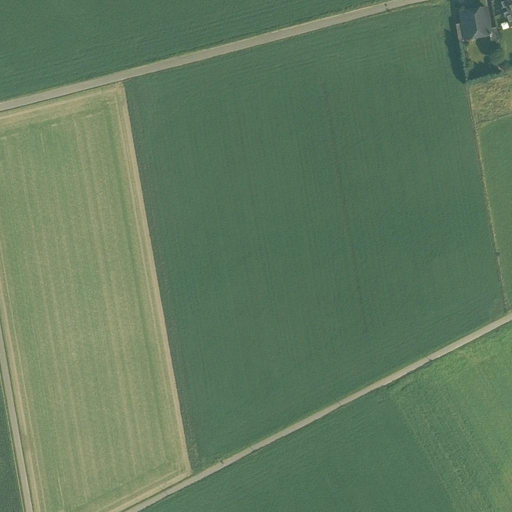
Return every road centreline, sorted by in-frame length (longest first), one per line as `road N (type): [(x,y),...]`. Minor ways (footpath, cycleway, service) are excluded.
road 1 (residential): [(511,315),(132,511)]
road 2 (unclassified): [(0,106),(409,0)]
road 3 (unclassified): [(0,345),(28,511)]
